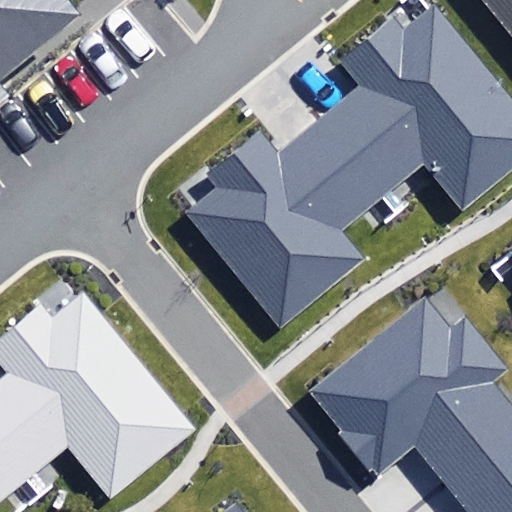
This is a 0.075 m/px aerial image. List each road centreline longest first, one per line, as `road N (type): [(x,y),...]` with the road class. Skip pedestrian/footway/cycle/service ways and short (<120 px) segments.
road 1 (residential): [(74,182),(342,511)]
road 2 (residential): [(74,182),(291,0)]
